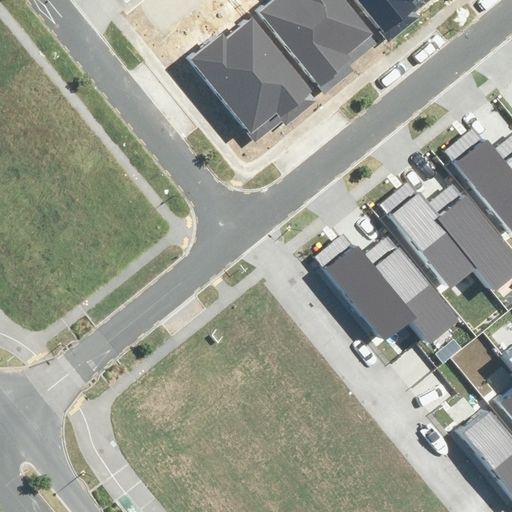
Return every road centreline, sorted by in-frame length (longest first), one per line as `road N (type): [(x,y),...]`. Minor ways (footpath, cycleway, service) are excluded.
road 1 (residential): [(241,230),(511,12)]
road 2 (residential): [(13,414),(241,230)]
road 3 (residential): [(241,230),(75,29)]
road 4 (residential): [(241,230),(384,394)]
road 5 (residential): [(384,394),(511,291)]
road 6 (residential): [(384,394),(478,511)]
road 7 (tertiary): [(13,414),(92,511)]
